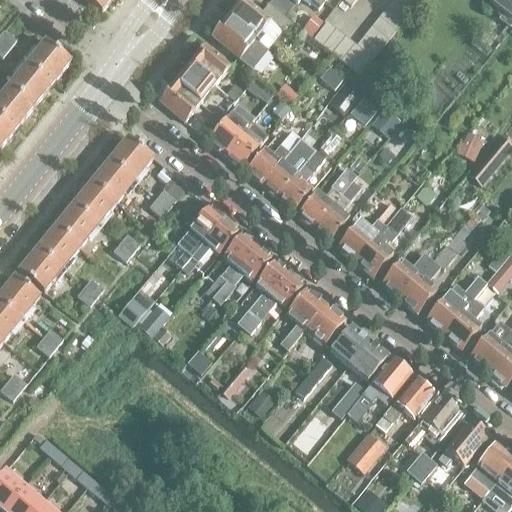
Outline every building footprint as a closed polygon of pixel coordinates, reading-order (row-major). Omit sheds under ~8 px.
[(81,0),(102,16),(114,0),(81,0)] [(327,0),(315,0),(311,6),(318,12),(327,0)] [(342,0),(341,2),(343,3),(351,9),(357,0),(342,0)] [(419,5),(411,0),(394,0),(394,1),(411,15),(419,5)] [(510,31),(511,27),(511,0),(492,0),(489,5),(504,16),(499,22),(510,31)] [(411,15),(394,1),(386,10),(404,24),(411,15)] [(258,46),(259,45),(268,53),(282,35),(284,37),(292,28),(285,21),(284,22),(267,7),(260,16),(243,2),(227,21),(258,46)] [(404,24),(386,10),(379,20),(396,34),(404,24)] [(313,15),(303,29),(313,36),(323,22),(313,15)] [(396,34),(379,20),(371,29),(389,43),(396,34)] [(258,46),(227,21),(213,39),(256,74),(270,56),(258,46)] [(322,49),(336,32),(327,24),(313,42),(322,49)] [(389,43),(371,29),(364,39),(381,52),(389,43)] [(332,57),(345,39),(336,32),(322,49),(332,57)] [(0,46),(9,54),(16,45),(3,34),(0,37),(0,46)] [(350,71),(364,54),(356,48),(345,39),(332,57),(350,71)] [(350,71),(360,79),(381,52),(364,39),(356,48),(364,54),(350,71)] [(46,44),(8,91),(34,112),(72,65),(46,44)] [(0,46),(0,60),(2,63),(9,54),(0,46)] [(190,68),(216,89),(232,70),(206,49),(190,68)] [(216,89),(190,68),(175,87),(201,108),(216,89)] [(338,96),(353,108),(363,96),(348,84),(338,96)] [(201,108),(175,87),(160,105),(185,126),(201,108)] [(225,98),(233,105),(242,94),(234,87),(225,98)] [(0,100),(0,153),(34,112),(8,91),(0,100)] [(275,99),(265,91),(256,102),(266,111),(275,99)] [(296,102),(281,91),(275,99),(289,110),(296,102)] [(381,110),(366,98),(352,114),(368,128),(381,110)] [(292,113),(282,105),(272,116),(283,124),(292,113)] [(218,109),(212,117),(220,123),(226,115),(218,109)] [(400,124),(385,112),(371,129),(387,141),(400,124)] [(205,125),(213,132),(220,123),(212,117),(205,125)] [(228,120),(208,145),(224,158),(252,123),(245,117),(237,128),(228,120)] [(299,140),(309,128),(301,122),(292,134),(299,140)] [(270,138),(252,123),(224,158),(241,173),(262,148),(270,138)] [(511,125),(493,148),(506,158),(511,150),(511,125)] [(246,176),(261,189),(290,154),(292,151),(293,151),(300,143),(291,135),(271,158),(265,153),(246,176)] [(455,157),(474,165),(480,151),(478,149),(481,142),(467,136),(463,144),(461,143),(455,157)] [(153,162),(127,141),(90,186),(116,207),(153,162)] [(307,149),(300,143),(293,151),(300,158),(307,149)] [(379,159),(388,167),(395,158),(386,150),(379,159)] [(261,189),(278,203),(297,179),(290,173),(300,162),(290,154),(261,189)] [(327,162),(318,154),(297,179),(278,203),(294,216),(313,193),(306,186),(327,162)] [(297,219),(314,233),(343,197),(352,186),(351,185),(357,177),(348,170),(332,189),(333,189),(330,191),(332,193),(325,201),(317,195),(297,219)] [(175,205),(187,191),(173,180),(161,194),(162,194),(175,205)] [(54,230),(79,251),(116,207),(90,186),(54,230)] [(314,233),(331,247),(350,223),(342,216),(352,205),(351,204),(360,193),(352,186),(343,197),(314,233)] [(175,205),(162,194),(155,203),(168,214),(175,205)] [(148,212),(161,223),(168,214),(155,203),(148,212)] [(177,249),(191,261),(224,222),(210,209),(177,249)] [(337,252),(356,268),(396,218),(395,217),(386,210),(377,221),(378,222),(366,236),(357,229),(337,252)] [(396,218),(356,268),(374,283),(393,259),(383,250),(388,245),(390,246),(411,222),(400,212),(395,217),(396,218)] [(400,304),(418,319),(437,296),(428,288),(438,276),(437,275),(440,272),(442,274),(465,247),(462,245),(471,233),(471,232),(480,221),(473,215),(445,249),(429,269),(400,304)] [(187,279),(195,270),(198,266),(198,267),(211,251),(219,258),(239,234),(224,222),(191,261),(192,261),(181,274),(187,279)] [(17,275),(43,296),(79,251),(54,230),(17,275)] [(257,249),(243,237),(222,261),(231,269),(221,280),(219,278),(205,296),(212,303),(257,249)] [(139,249),(126,238),(119,247),(132,257),(139,249)] [(112,255),(125,266),(132,257),(119,247),(112,255)] [(272,261),(257,249),(212,303),(214,304),(202,318),(208,322),(234,291),(234,290),(243,279),(252,286),(272,261)] [(486,270),(494,276),(496,278),(511,259),(501,251),(486,270)] [(511,260),(511,259),(496,278),(494,276),(484,288),(496,298),(511,279),(511,260)] [(381,289),(400,304),(429,269),(420,261),(410,273),(401,266),(381,289)] [(290,276),(276,264),(255,289),(264,296),(255,308),(237,328),(243,333),(290,276)] [(306,289),(290,276),(243,333),(250,339),(277,306),(285,313),(306,289)] [(39,301),(13,280),(0,296),(0,345),(2,347),(39,301)] [(476,282),(464,297),(455,290),(426,326),(444,341),(473,305),(485,290),(476,282)] [(103,293),(90,283),(83,291),(96,302),(103,293)] [(76,300),(89,311),(96,302),(83,291),(76,300)] [(304,335),(305,335),(328,307),(309,291),(285,319),(296,328),(279,348),(287,355),(304,335)] [(473,305),(444,341),(462,356),(482,333),(472,325),(483,313),(473,305)] [(323,351),(347,323),(328,307),(305,335),(323,351)] [(152,341),(160,330),(169,319),(156,309),(139,331),(152,341)] [(135,331),(143,320),(130,310),(122,321),(135,331)] [(488,378),(511,348),(511,331),(510,335),(500,327),(470,363),(488,378)] [(330,355),(348,371),(371,343),(353,328),(330,355)] [(55,353),(62,343),(49,333),(42,342),(55,353)] [(35,351),(48,361),(55,353),(42,342),(35,351)] [(367,387),(390,359),(371,343),(348,371),(367,387)] [(511,348),(488,378),(506,393),(511,385),(511,348)] [(198,352),(182,370),(196,383),(212,365),(198,352)] [(303,403),(331,368),(322,360),(294,396),(303,403)] [(366,396),(365,396),(349,415),(330,439),(347,453),(366,429),(357,422),(370,406),(371,407),(381,395),(392,404),(414,378),(394,362),(366,396)] [(250,376),(243,370),(221,397),(228,403),(250,376)] [(26,388),(13,377),(6,386),(19,397),(26,388)] [(385,436),(392,427),(393,428),(404,415),(415,424),(437,398),(418,382),(395,409),(392,408),(375,428),(385,436)] [(0,392),(0,395),(12,406),(19,397),(6,386),(0,392)] [(348,415),(349,415),(365,396),(357,390),(316,437),(323,443),(348,415)] [(275,405),(262,394),(248,411),(261,421),(275,405)] [(413,453),(420,444),(421,445),(428,436),(436,443),(440,439),(441,440),(460,417),(441,402),(412,437),(404,446),(413,453)] [(464,471),(470,464),(485,446),(489,441),(470,426),(439,463),(447,470),(454,463),(464,471)] [(363,479),(386,452),(368,437),(346,464),(363,479)] [(44,444),(38,451),(50,461),(56,454),(44,444)] [(469,480),(489,495),(490,497),(511,470),(511,460),(497,448),(493,453),(485,446),(470,464),(477,470),(469,480)] [(56,454),(50,461),(61,470),(67,463),(56,454)] [(421,488),(437,469),(429,462),(413,481),(421,488)] [(509,511),(511,507),(511,470),(490,497),(501,505),(509,511)] [(87,493),(93,485),(81,475),(75,482),(87,493)] [(5,476),(0,481),(0,511),(6,511),(24,492),(5,476)] [(106,508),(112,501),(93,485),(87,493),(106,508)] [(24,492),(6,511),(38,511),(42,508),(24,492)] [(383,511),(387,508),(368,492),(355,508),(360,511),(383,511)] [(109,511),(124,511),(112,501),(106,508),(109,511)]
